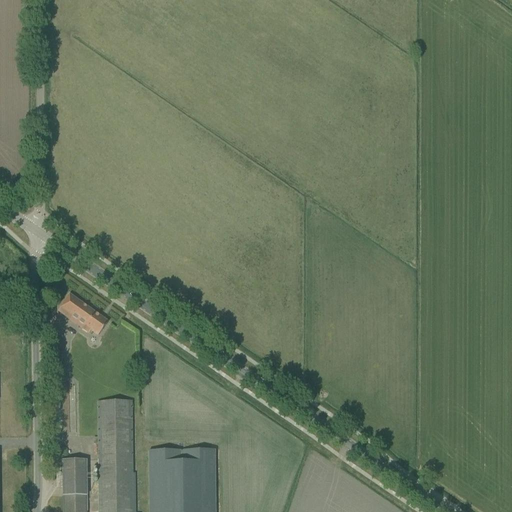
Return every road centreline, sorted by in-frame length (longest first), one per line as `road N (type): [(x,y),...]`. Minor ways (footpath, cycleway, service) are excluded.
road 1 (tertiary): [(445,511),(39,233)]
road 2 (unclassified): [(38,511),(39,233)]
road 3 (unclassified): [(39,233),(44,0)]
